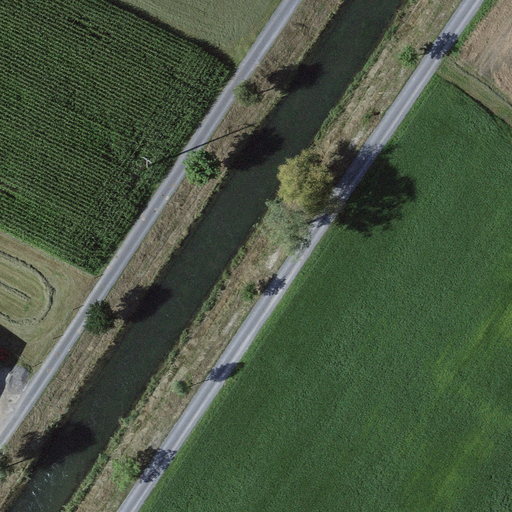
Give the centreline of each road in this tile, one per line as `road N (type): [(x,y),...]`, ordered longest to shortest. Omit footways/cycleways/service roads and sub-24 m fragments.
road 1 (track): [(483,0),(135,511)]
road 2 (track): [(300,0),(0,447)]
